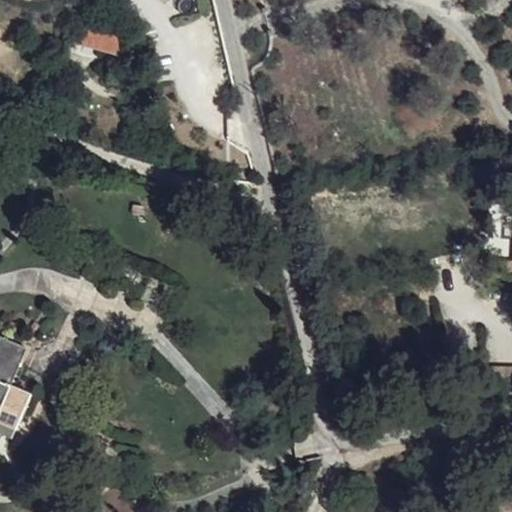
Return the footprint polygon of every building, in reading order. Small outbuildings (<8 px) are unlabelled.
[(114,22),(71,11),(78,45),(121,55),(114,22)] [(0,428),(3,423),(14,428),(30,393),(10,385),(26,348),(0,336),(0,428)] [(511,365),(489,365),(489,392),(511,392),(511,365)] [(63,460),(37,464),(41,492),(67,488),(63,460)] [(112,466),(85,460),(79,489),(106,495),(112,466)]
